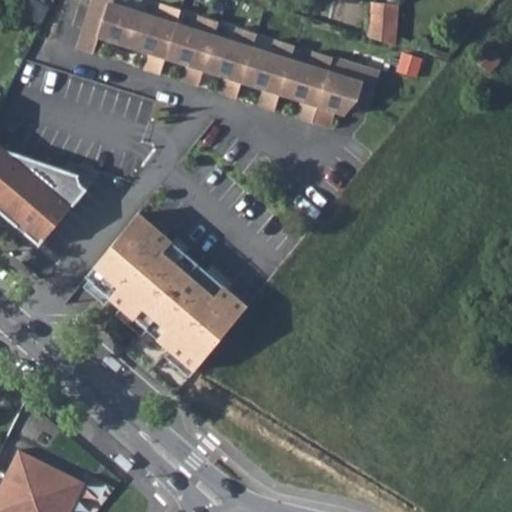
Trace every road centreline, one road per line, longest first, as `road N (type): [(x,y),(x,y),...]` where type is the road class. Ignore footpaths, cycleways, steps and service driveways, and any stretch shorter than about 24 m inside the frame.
road 1 (residential): [(18,325),(204,103)]
road 2 (tertiary): [(260,511),(97,382),(63,365)]
road 3 (tertiary): [(63,365),(199,511)]
road 4 (residential): [(56,53),(204,103)]
